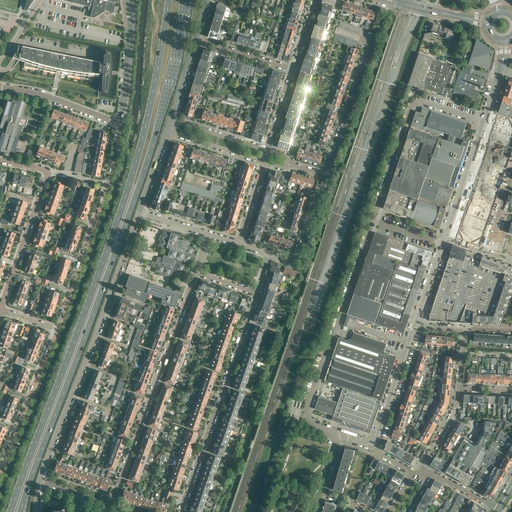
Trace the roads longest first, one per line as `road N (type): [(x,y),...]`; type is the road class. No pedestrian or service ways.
road 1 (primary): [(19,511),(139,185),(186,0)]
road 2 (primary): [(168,0),(127,189),(10,511)]
road 3 (tertiary): [(41,479),(141,211)]
road 4 (unclassified): [(337,438),(301,423),(370,220)]
road 5 (residential): [(110,506),(193,272)]
road 6 (residential): [(180,511),(256,293)]
road 7 (unclassified): [(370,220),(413,103),(483,122)]
road 8 (residential): [(323,176),(369,41),(338,31)]
road 9 (residential): [(414,325),(372,442),(337,438)]
road 10 (residential): [(57,325),(103,184)]
road 11 (residential): [(4,462),(57,325)]
road 12 (residential): [(2,306),(46,173)]
road 13 (unclassified): [(483,122),(442,244)]
road 14 (tertiary): [(0,87),(121,123)]
road 15 (tertiary): [(121,123),(127,0)]
